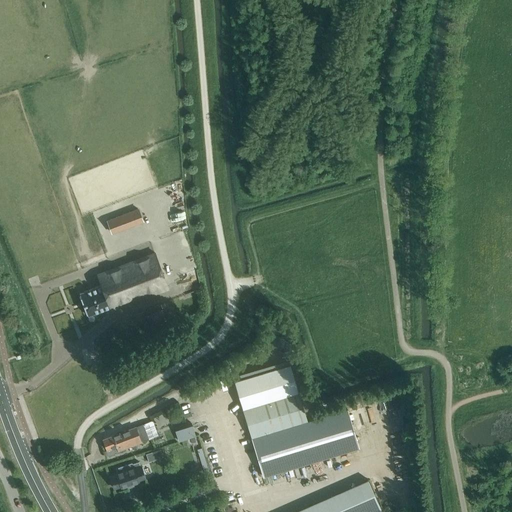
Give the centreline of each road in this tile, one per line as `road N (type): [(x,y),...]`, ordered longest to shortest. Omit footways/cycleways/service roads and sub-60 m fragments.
road 1 (track): [(81,477),(79,435),(88,420),(205,350),(230,313),(197,0)]
road 2 (unknown): [(219,391),(226,478),(256,489),(313,485),(367,466),(374,454),(366,430)]
road 3 (track): [(400,340),(264,280),(230,286)]
road 4 (secondary): [(53,511),(0,391)]
